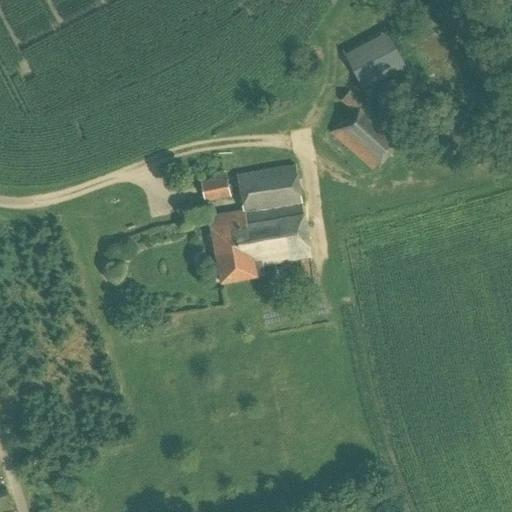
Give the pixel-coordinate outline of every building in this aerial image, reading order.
[(365,91),(406,69),(383,27),(342,49),(365,91)] [(367,106),(349,91),(341,101),(350,109),(329,134),(373,171),(380,163),(381,165),(405,137),(367,105),(367,106)] [(301,204),(295,165),(237,174),(243,212),(209,217),(222,284),(257,277),(257,276),(265,275),(264,266),(311,258),(302,204),(301,204)] [(205,202),(230,197),(226,177),(201,182),(205,202)] [(335,248),(461,230),(458,211),(442,213),(439,191),(380,199),(382,214),(331,221),(335,248)] [(201,210),(197,197),(183,201),(187,214),(201,210)] [(511,208),(511,197),(476,199),(478,224),(511,221),(511,208)]
